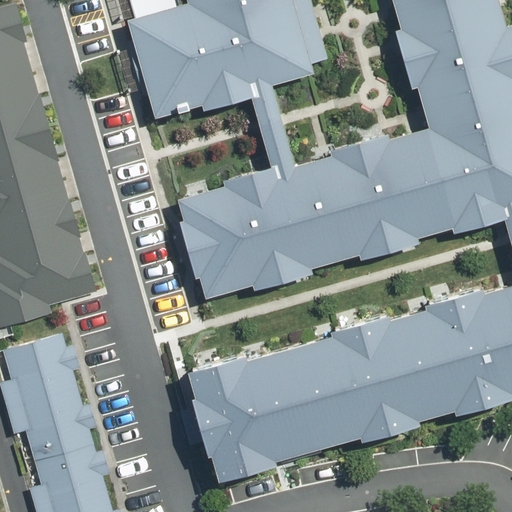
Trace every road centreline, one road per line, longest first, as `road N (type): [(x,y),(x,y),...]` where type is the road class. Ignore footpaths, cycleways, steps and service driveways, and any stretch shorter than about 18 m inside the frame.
road 1 (residential): [(45,0),(181,511)]
road 2 (residential): [(284,511),(440,477),(511,493)]
